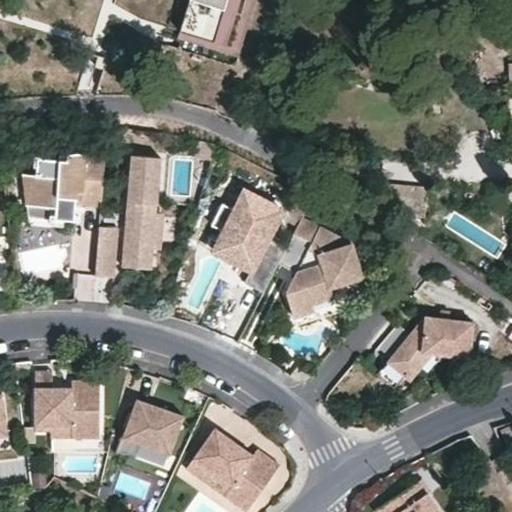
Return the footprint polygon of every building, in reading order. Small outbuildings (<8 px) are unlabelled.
[(256,0),(190,0),(177,44),(238,62),(256,0)] [(100,165),(70,162),(60,164),(59,170),(53,170),(52,170),(51,170),(30,169),(29,185),(15,185),(20,216),(21,216),(50,218),(50,227),(69,228),(70,215),(97,216),(100,165)] [(152,219),(155,165),(123,163),(119,252),(127,253),(125,276),(149,277),(150,257),(157,258),(160,220),(152,219)] [(385,180),(382,201),(420,212),(422,186),(385,180)] [(276,218),(237,198),(228,217),(225,216),(214,215),(207,221),(206,231),(214,239),(216,240),(213,245),(215,253),(248,270),(236,293),(254,303),(270,272),(279,255),(262,246),(276,218)] [(50,218),(21,216),(23,228),(69,230),(69,228),(50,227),(50,218)] [(348,259),(328,249),(331,244),(294,225),(279,255),(270,272),(287,281),(277,300),(286,328),(307,321),(305,314),(326,307),(323,297),(357,287),(348,259)] [(111,286),(114,236),(96,235),(92,285),(111,286)] [(345,251),(331,244),(328,249),(348,259),(345,251)] [(125,276),(127,253),(119,252),(118,275),(125,276)] [(439,309),(438,316),(448,318),(449,310),(439,309)] [(438,316),(424,314),(386,359),(402,373),(408,377),(430,351),(468,356),(472,321),(448,318),(438,316)] [(402,373),(386,359),(375,371),(392,385),(402,373)] [(35,388),(51,387),(51,372),(35,373),(35,388)] [(100,379),(72,380),(72,387),(51,387),(51,399),(35,399),(36,430),(53,430),(53,424),(73,424),(73,437),(101,436),(100,379)] [(51,387),(35,388),(35,399),(51,399),(51,387)] [(185,416),(138,398),(123,436),(170,455),(185,416)] [(511,455),(511,426),(511,423),(499,428),(508,450),(511,456),(511,455)] [(73,424),(53,424),(53,430),(53,437),(73,437),(73,424)] [(254,456),(217,428),(187,469),(209,485),(216,474),(233,486),(224,496),(246,511),(247,511),(281,466),(259,450),(254,456)] [(47,481),(47,469),(33,469),(33,481),(47,481)] [(233,486),(216,474),(209,485),(224,496),(233,486)] [(440,511),(428,493),(432,491),(424,479),(379,510),(380,511),(440,511)]
